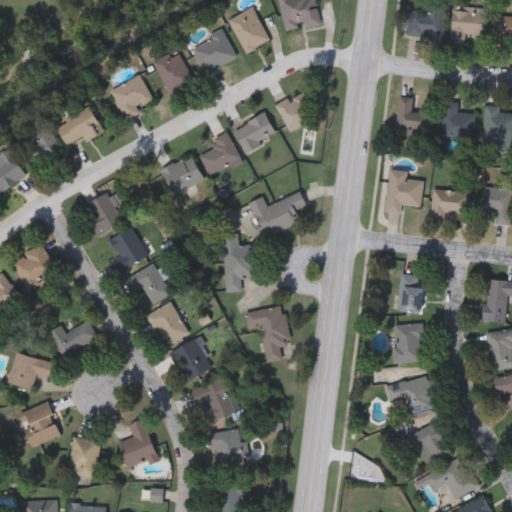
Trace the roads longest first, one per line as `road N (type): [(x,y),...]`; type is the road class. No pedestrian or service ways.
road 1 (secondary): [(306,511),(373,0)]
road 2 (residential): [(0,244),(291,77),(365,63)]
road 3 (residential): [(46,212),(167,412),(183,511)]
road 4 (residential): [(462,260),(462,362),(473,407),(511,484)]
road 5 (residential): [(511,265),(342,240)]
road 6 (residential): [(365,63),(511,80)]
